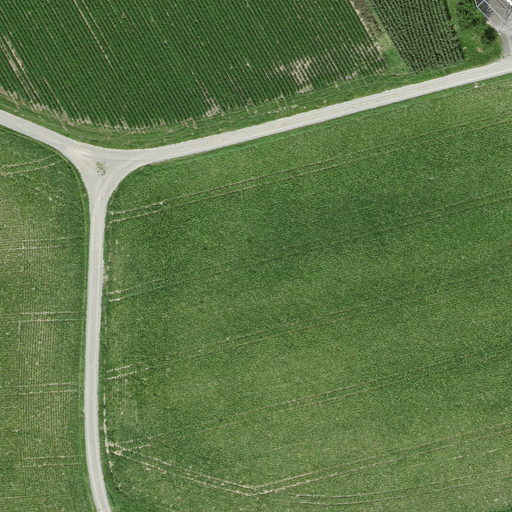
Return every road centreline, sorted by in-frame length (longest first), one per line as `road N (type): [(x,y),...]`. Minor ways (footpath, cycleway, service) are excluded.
road 1 (track): [(0,121),(101,167),(92,460),(102,511)]
road 2 (track): [(101,167),(511,67)]
